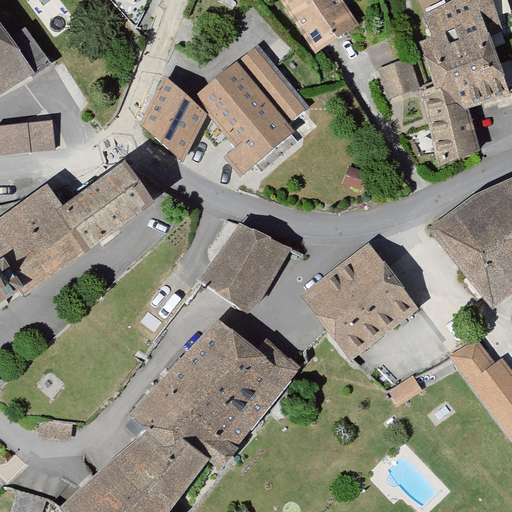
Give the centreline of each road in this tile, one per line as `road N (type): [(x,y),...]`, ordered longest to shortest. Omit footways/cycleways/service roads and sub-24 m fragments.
road 1 (residential): [(0,440),(22,472),(63,475),(212,306),(265,329),(341,235)]
road 2 (residential): [(341,235),(174,181),(127,139)]
road 3 (residential): [(511,165),(416,218),(341,235)]
road 4 (residential): [(127,139),(181,0)]
road 5 (residential): [(127,139),(59,168),(0,177)]
